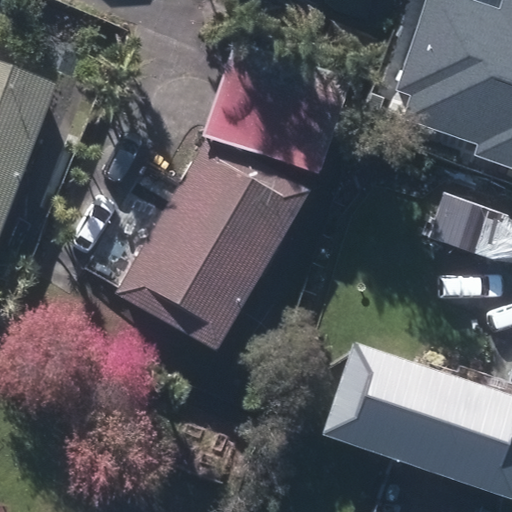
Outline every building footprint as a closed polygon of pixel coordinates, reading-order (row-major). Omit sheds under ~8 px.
[(413,95),(401,132),(511,168),(511,0),(501,0),(498,11),(466,0),(429,0),(400,90),(413,95)] [(223,35),(187,141),(196,145),(302,180),(339,74),(223,35)] [(0,211),(44,96),(0,79),(0,211)] [(105,300),(199,354),(302,180),(196,145),(105,300)] [(337,347),(305,438),(494,504),(511,453),(511,389),(449,367),(443,384),(337,347)]
